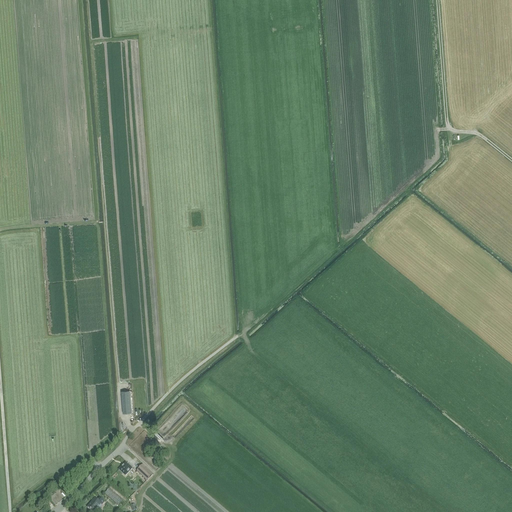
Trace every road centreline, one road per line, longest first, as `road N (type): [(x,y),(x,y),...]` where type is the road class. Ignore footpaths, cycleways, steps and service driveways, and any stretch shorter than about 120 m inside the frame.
road 1 (unclassified): [(54,511),(171,388),(238,335)]
road 2 (track): [(437,0),(449,128),(435,129)]
road 3 (track): [(10,511),(0,372)]
